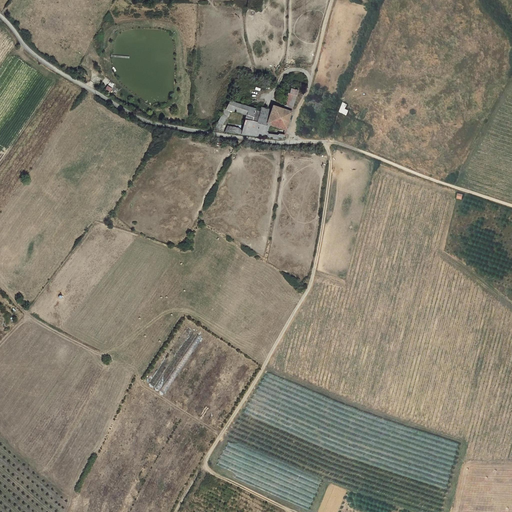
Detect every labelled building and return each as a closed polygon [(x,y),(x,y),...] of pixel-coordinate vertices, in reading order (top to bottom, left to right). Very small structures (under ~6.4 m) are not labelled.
[(232,109),(245,114),(244,118),(255,121),(255,122),(257,122),(255,130),(263,132),(266,122),(286,127),(296,89),(290,87),(288,93),(290,93),(286,109),(271,104),(270,110),(267,118),(257,116),(259,110),(254,109),(254,107),(228,99),(212,130),(218,131),(229,110),(232,111),(232,109)] [(347,116),(349,111),(346,109),(348,104),(343,102),(339,112),(347,116)] [(255,121),(244,118),(241,129),(240,133),(254,135),(255,130),(257,122),(255,122),(255,121)] [(263,132),(255,130),(254,135),(277,138),(278,134),(263,132)] [(166,355),(175,362),(197,334),(187,327),(166,355)] [(166,372),(154,385),(158,389),(170,376),(166,372)]
